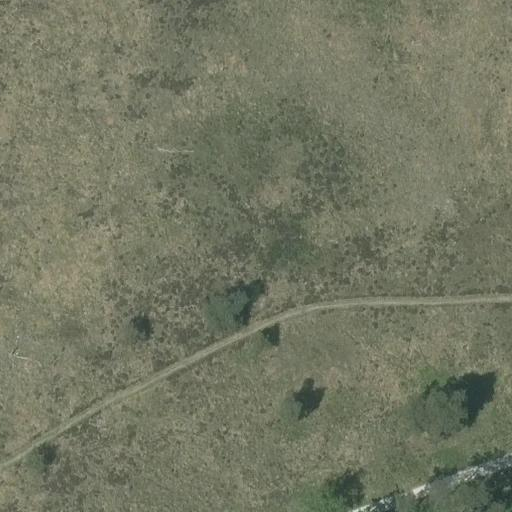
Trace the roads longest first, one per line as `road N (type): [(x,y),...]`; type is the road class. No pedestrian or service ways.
road 1 (unknown): [(0,467),(297,308),(511,296)]
road 2 (track): [(511,460),(369,511)]
